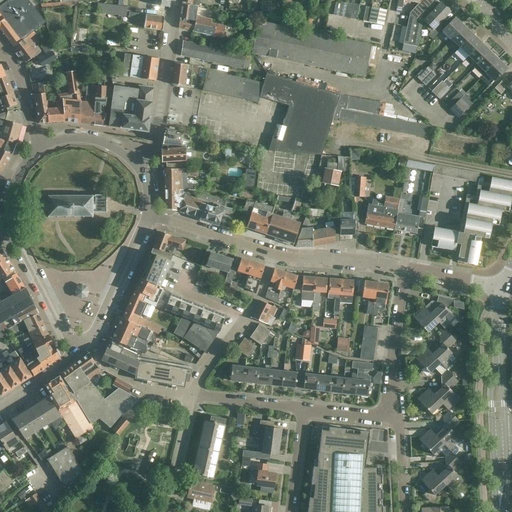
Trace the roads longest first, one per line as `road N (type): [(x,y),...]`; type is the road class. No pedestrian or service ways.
road 1 (residential): [(135,163),(153,142),(174,0)]
road 2 (residential): [(75,352),(96,330),(148,215)]
road 3 (residential): [(393,416),(404,268)]
road 4 (residential): [(12,231),(75,352)]
road 5 (residential): [(404,268),(273,254)]
road 6 (residential): [(273,254),(148,215)]
